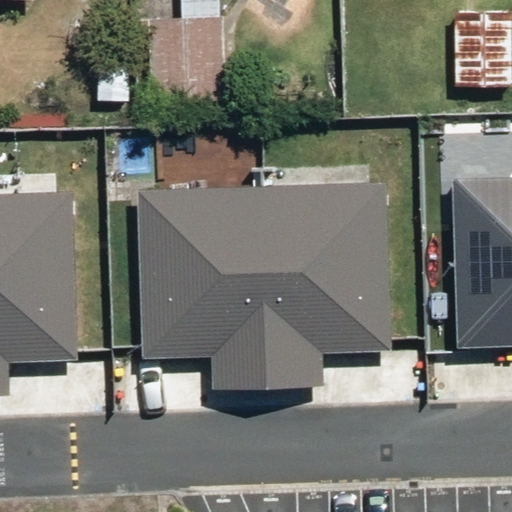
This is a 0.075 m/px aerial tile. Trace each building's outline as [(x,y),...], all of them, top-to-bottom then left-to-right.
[(189,0),(189,14),(156,14),(156,100),(198,100),(230,100),(229,0),(189,0)] [(511,14),(463,13),(461,84),(511,85),(511,14)] [(511,171),(458,172),(461,336),(511,335),(511,171)] [(333,381),(332,350),(398,348),(394,181),(146,186),(149,354),(222,352),(223,383),(333,381)] [(0,388),(15,388),(15,355),(81,354),(77,186),(0,188),(0,388)]
